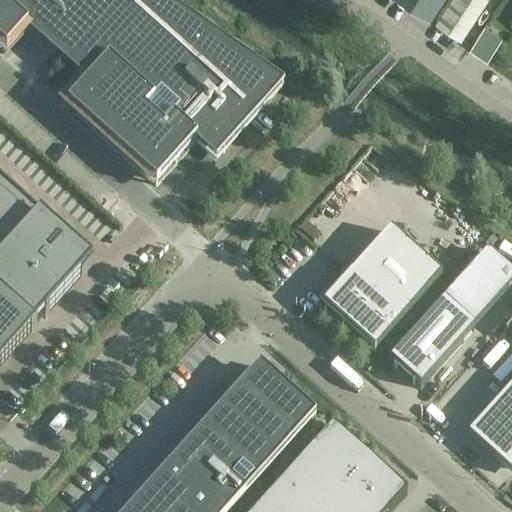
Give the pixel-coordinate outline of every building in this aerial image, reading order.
[(158,0),(0,0),(0,41),(10,50),(25,33),(3,13),(10,4),(94,79),(67,108),(156,188),(194,145),(216,164),(284,88),(158,0)] [(405,0),(430,16),(440,0),(405,0)] [(485,0),(448,0),(436,20),(461,37),(485,0)] [(484,26),(470,49),(487,60),(502,38),(484,26)] [(93,265),(0,182),(0,297),(35,329),(93,265)] [(374,355),(442,280),(391,234),(350,278),(322,309),(374,355)] [(444,303),(390,363),(420,390),(475,330),(511,286),(511,283),(484,258),(444,303)] [(0,368),(35,329),(0,297),(0,368)] [(231,511),(315,418),(265,374),(156,495),(152,511),(231,511)] [(493,412),(474,433),(511,467),(511,401),(510,404),(498,417),(493,412)] [(392,511),(407,495),(405,493),(403,495),(334,433),(336,431),(333,429),(258,511),(392,511)]
